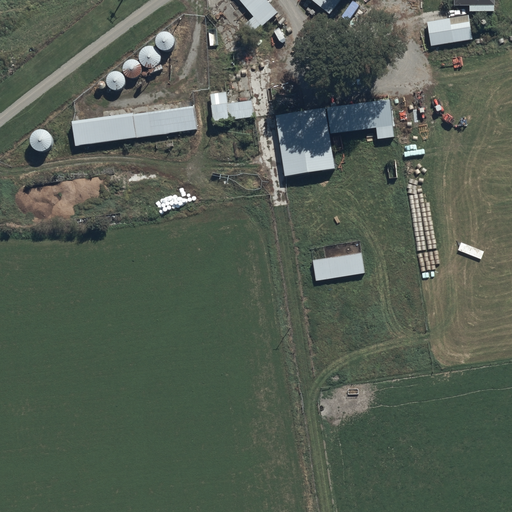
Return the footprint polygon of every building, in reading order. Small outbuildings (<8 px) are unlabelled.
[(238,0),(254,18),(243,27),(249,35),(275,13),(264,0),(238,0)] [(309,0),(327,14),(338,0),(309,0)] [(452,0),(452,6),(467,6),(467,11),(492,11),(492,0),(452,0)] [(427,25),(431,46),(471,40),(468,18),(427,25)] [(163,32),(162,32),(161,32),(160,33),(159,33),(158,33),(158,34),(157,34),(156,34),(156,35),(155,35),(155,36),(154,36),(154,37),(153,38),(153,39),(153,40),(152,41),(152,42),(152,43),(153,44),(153,45),(153,46),(154,47),(154,48),(155,49),(156,50),(157,50),(158,51),(159,51),(160,52),(161,52),(162,52),(163,52),(164,52),(165,51),(166,51),(167,51),(167,50),(168,50),(169,49),(170,48),(171,47),(171,46),(171,45),(172,44),(172,43),(172,42),(172,41),(172,40),(171,39),(171,38),(171,37),(170,37),(170,36),(169,36),(169,35),(168,35),(168,34),(167,34),(166,33),(165,33),(164,33),(164,32),(163,32)] [(148,47),(147,47),(146,47),(145,47),(144,47),(143,47),(143,48),(142,48),(141,48),(141,49),(140,49),(140,50),(139,50),(139,51),(138,52),(137,53),(137,54),(137,55),(137,56),(136,56),(136,57),(136,58),(136,59),(137,59),(137,60),(137,61),(137,62),(138,63),(138,64),(139,64),(139,65),(140,65),(140,66),(141,66),(141,67),(142,67),(143,67),(143,68),(144,68),(145,68),(146,68),(147,68),(148,68),(149,68),(150,68),(151,68),(151,67),(152,67),(153,67),(153,66),(154,66),(155,65),(156,64),(156,63),(157,62),(157,61),(158,60),(158,59),(158,58),(158,57),(158,56),(158,55),(157,54),(157,53),(156,52),(156,51),(155,50),(154,49),(153,49),(153,48),(152,48),(151,48),(151,47),(150,47),(149,47),(148,47)] [(130,60),(129,60),(128,60),(127,60),(126,61),(125,61),(124,62),(123,63),(122,64),(122,65),(121,65),(121,66),(121,67),(121,68),(120,68),(120,69),(120,70),(121,71),(121,72),(121,73),(122,74),(122,75),(123,75),(123,76),(124,76),(124,77),(125,77),(126,78),(127,78),(128,78),(129,78),(130,78),(131,78),(132,78),(133,78),(134,77),(135,77),(135,76),(136,76),(136,75),(137,75),(137,74),(138,73),(138,72),(138,71),(139,71),(139,70),(139,69),(139,68),(138,67),(138,66),(138,65),(137,65),(137,64),(136,63),(135,62),(134,61),(133,61),(132,60),(131,60),(130,60)] [(115,72),(114,72),(113,72),(112,72),(111,72),(111,73),(110,73),(109,73),(108,74),(107,75),(106,76),(106,77),(105,77),(105,78),(105,79),(104,80),(104,81),(104,82),(104,83),(105,84),(105,85),(105,86),(106,86),(106,87),(107,88),(108,89),(109,90),(110,90),(111,91),(112,91),(113,91),(114,91),(115,91),(116,91),(117,91),(118,90),(119,90),(120,89),(121,88),(121,87),(122,87),(122,86),(123,85),(123,84),(123,83),(123,82),(123,81),(123,80),(123,79),(123,78),(122,77),(122,76),(121,76),(121,75),(120,74),(119,73),(118,73),(117,73),(117,72),(116,72),(115,72)] [(250,100),(226,105),(224,92),(207,95),(212,123),(253,116),(250,100)] [(335,169),(330,136),(374,129),(376,139),(394,137),(388,98),(273,116),(283,178),(335,169)] [(192,104),(70,122),(73,147),(195,130),(192,104)] [(39,130),(38,130),(37,130),(36,130),(35,130),(35,131),(34,131),(33,131),(33,132),(32,132),(31,133),(30,134),(29,135),(29,136),(28,136),(28,137),(28,138),(27,139),(27,140),(27,141),(27,142),(27,143),(28,144),(28,145),(28,146),(29,147),(30,148),(31,149),(31,150),(32,150),(33,150),(33,151),(34,151),(35,151),(35,152),(36,152),(37,152),(38,152),(39,152),(40,152),(41,152),(42,151),(43,151),(44,151),(44,150),(45,150),(46,150),(46,149),(47,148),(48,147),(48,146),(49,145),(49,144),(49,143),(49,142),(49,141),(49,140),(49,139),(49,138),(49,137),(48,136),(48,135),(47,134),(46,133),(45,132),(44,132),(44,131),(43,131),(42,131),(41,130),(40,130),(39,130)] [(313,260),(316,281),(365,274),(362,254),(313,260)]
